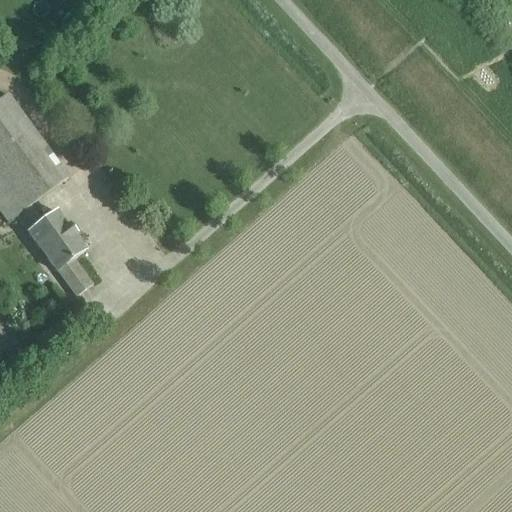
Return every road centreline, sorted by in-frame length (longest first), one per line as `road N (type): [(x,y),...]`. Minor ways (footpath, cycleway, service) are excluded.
road 1 (unknown): [(368,94),(173,245),(131,256),(113,245),(80,178),(6,79)]
road 2 (unclassified): [(511,248),(281,0)]
